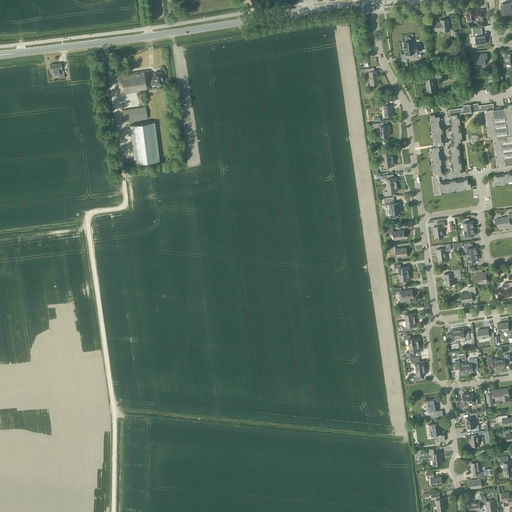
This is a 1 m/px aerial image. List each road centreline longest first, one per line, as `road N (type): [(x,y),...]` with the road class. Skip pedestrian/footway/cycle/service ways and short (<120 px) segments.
road 1 (primary): [(4,54),(257,19)]
road 2 (residential): [(459,511),(446,388)]
